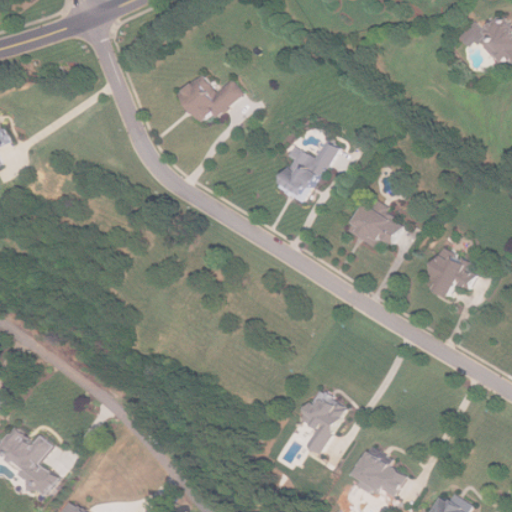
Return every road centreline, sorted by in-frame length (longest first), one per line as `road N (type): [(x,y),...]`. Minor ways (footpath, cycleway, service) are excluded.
road 1 (residential): [(97,19),(116,79),(165,175),(511,390)]
road 2 (residential): [(128,417),(0,319)]
road 3 (residential): [(211,511),(128,417)]
